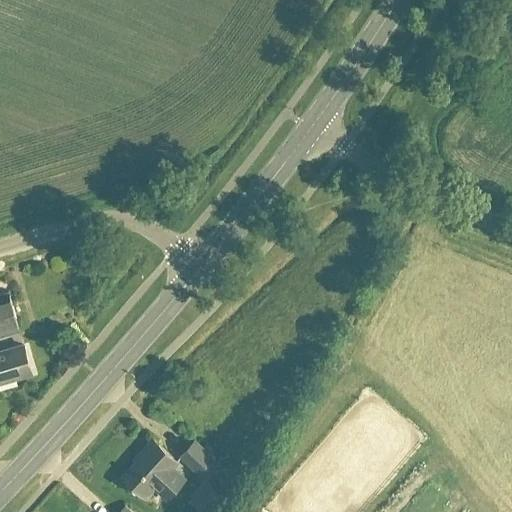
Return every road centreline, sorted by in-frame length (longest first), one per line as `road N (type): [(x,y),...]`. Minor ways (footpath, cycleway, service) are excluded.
road 1 (secondary): [(0,495),(200,269)]
road 2 (unclassified): [(511,234),(429,200),(309,132)]
road 3 (unclassified): [(0,248),(111,218),(159,234),(200,269)]
road 4 (secondary): [(200,269),(309,132)]
road 5 (secondary): [(309,132),(395,0)]
